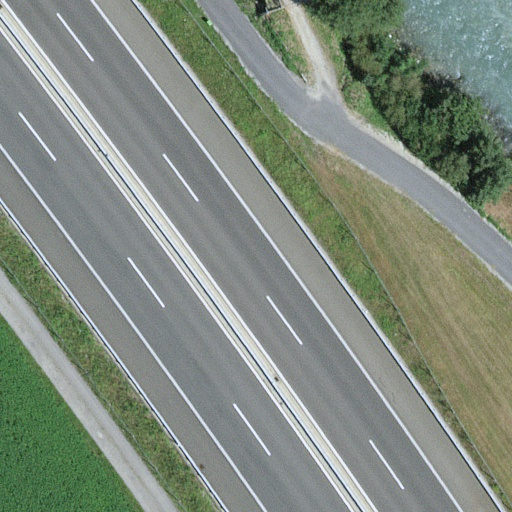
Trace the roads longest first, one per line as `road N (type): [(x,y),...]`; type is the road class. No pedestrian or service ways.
road 1 (motorway): [(426,511),(220,211),(55,0)]
road 2 (motorway): [(0,100),(306,511)]
road 3 (track): [(152,511),(0,278)]
road 4 (track): [(211,0),(285,83),(341,117)]
